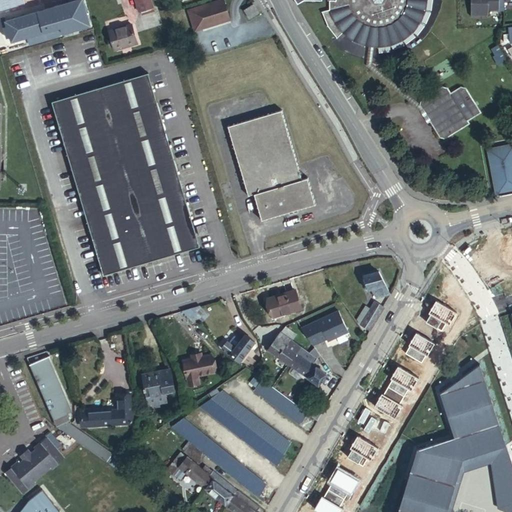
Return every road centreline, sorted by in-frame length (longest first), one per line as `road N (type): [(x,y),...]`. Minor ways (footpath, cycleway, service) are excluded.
road 1 (tertiary): [(0,349),(398,236)]
road 2 (unclassified): [(279,511),(404,300),(416,254)]
road 3 (residential): [(279,0),(409,213)]
road 4 (residential): [(511,384),(477,291),(438,244)]
